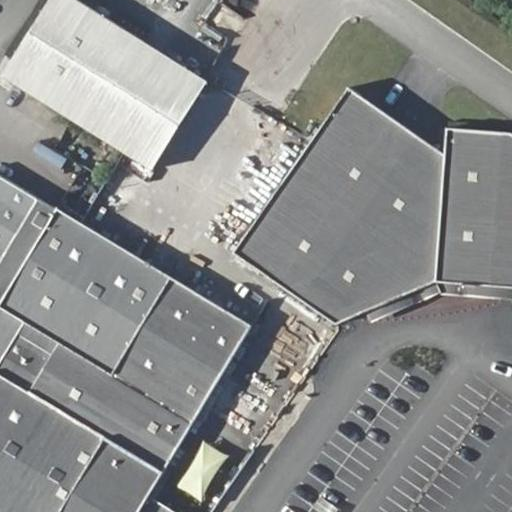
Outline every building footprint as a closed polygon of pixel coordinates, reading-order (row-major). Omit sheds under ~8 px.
[(50,0),(6,74),(75,116),(128,26),(84,0),(50,0)] [(214,78),(128,26),(75,116),(160,167),(214,78)] [(241,253),(345,323),(443,277),(511,282),(511,127),(484,126),(452,123),(451,147),(451,150),(353,84),(241,253)] [(181,511),(152,494),(259,322),(66,205),(62,208),(0,171),(0,511),(181,511)] [(202,494),(228,450),(205,437),(179,481),(202,494)] [(317,510),(319,511),(336,511),(338,509),(324,500),(317,510)]
